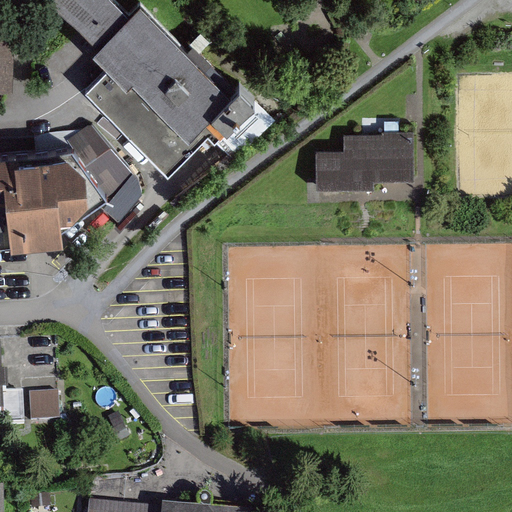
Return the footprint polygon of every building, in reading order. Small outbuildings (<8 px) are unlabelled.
[(132,0),(120,13),(106,0),(55,0),(93,37),(86,44),(119,77),(124,72),(179,126),(222,82),(137,0),(132,0)] [(341,151),(317,151),(317,186),(369,185),(369,175),(410,174),(410,135),(341,135),(341,151)] [(0,147),(0,243),(52,240),(49,217),(62,215),(77,197),(74,161),(61,148),(12,154),(11,146),(0,147)] [(0,424),(14,424),(12,383),(0,383),(0,424)] [(34,416),(62,414),(61,389),(32,390),(34,416)]
